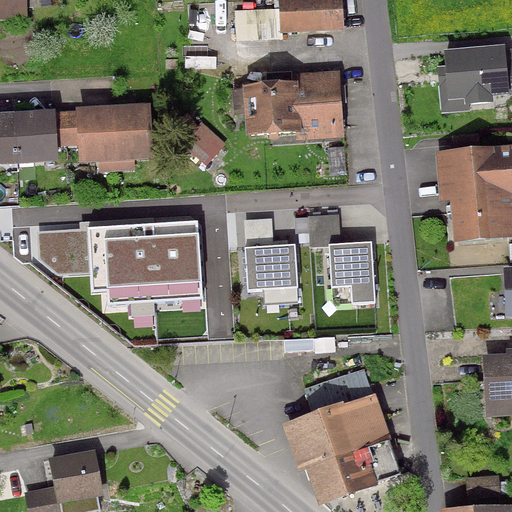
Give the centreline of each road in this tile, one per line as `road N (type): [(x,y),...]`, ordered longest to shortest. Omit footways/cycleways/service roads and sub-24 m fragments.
road 1 (residential): [(431,511),(374,0)]
road 2 (secondary): [(270,495),(0,278)]
road 3 (unknown): [(397,206),(236,211)]
